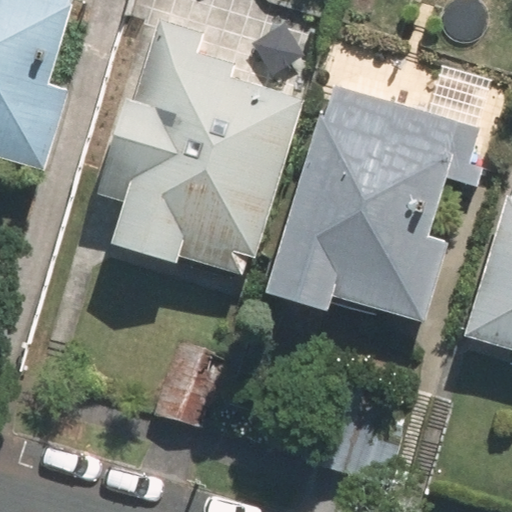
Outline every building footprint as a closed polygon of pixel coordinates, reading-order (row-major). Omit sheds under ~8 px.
[(72,0),(0,0),(0,155),(48,169),(72,85),(50,79),(72,0)] [(204,31),(162,19),(140,98),(129,95),(102,192),(129,199),(116,243),(182,261),(184,254),(253,273),(302,97),(233,78),(237,62),(198,51),(204,31)] [(486,123),(330,78),(268,290),(330,308),(334,294),(428,321),(486,123)] [(511,188),(470,331),(511,343),(511,188)] [(406,406),(350,391),(329,465),(385,480),(406,406)]
